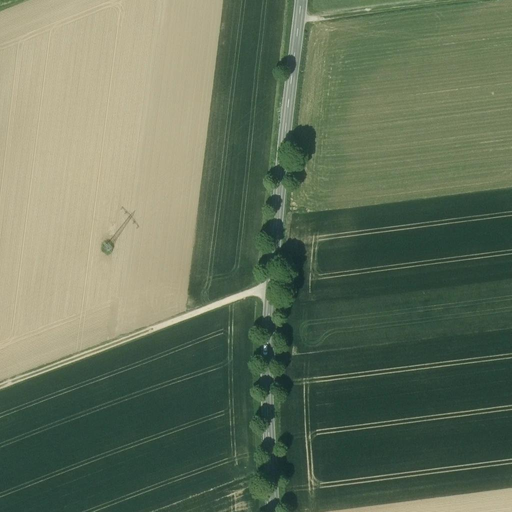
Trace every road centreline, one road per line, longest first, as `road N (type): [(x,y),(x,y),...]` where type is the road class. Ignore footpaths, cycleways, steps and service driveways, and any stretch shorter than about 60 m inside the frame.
road 1 (secondary): [(300,0),(267,332),(272,511)]
road 2 (track): [(270,290),(0,389)]
road 3 (track): [(463,0),(297,20)]
